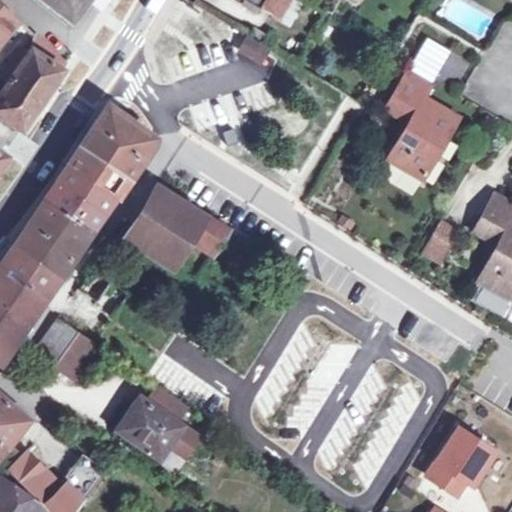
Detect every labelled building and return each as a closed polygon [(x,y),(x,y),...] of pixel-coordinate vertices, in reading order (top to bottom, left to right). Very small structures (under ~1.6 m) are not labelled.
[(22,0),(0,0),(0,5),(9,15),(15,9),(22,0)] [(74,19),(70,17),(69,19),(44,0),(34,0),(69,26),(74,19)] [(70,17),(83,0),(44,0),(69,19),(70,17)] [(244,0),(248,1),(276,17),(287,0),(244,0)] [(0,34),(6,26),(13,18),(9,15),(0,5),(0,34)] [(9,15),(13,18),(28,32),(62,62),(70,52),(15,9),(9,15)] [(21,40),(28,32),(13,18),(6,26),(21,40)] [(263,51),(244,40),(239,49),(258,61),(263,51)] [(0,77),(7,82),(5,86),(36,106),(61,69),(30,48),(26,53),(18,47),(0,73),(0,77)] [(429,87),(406,73),(384,109),(407,123),(386,159),(421,179),(456,117),(423,97),(429,87)] [(0,115),(21,129),(36,106),(5,86),(0,93),(0,115)] [(0,357),(149,141),(105,111),(0,264),(0,357)] [(190,238),(213,252),(228,228),(205,213),(203,216),(158,187),(131,232),(177,260),(190,238)] [(511,217),(511,205),(493,194),(474,231),(497,245),(477,281),(511,300),(511,299),(511,219),(511,217)] [(456,233),(438,222),(420,253),(439,264),(456,233)] [(78,289),(97,303),(111,283),(92,269),(78,289)] [(111,283),(97,303),(116,316),(131,295),(111,283)] [(57,320),(43,339),(62,352),(75,333),(57,320)] [(71,366),(88,342),(75,333),(62,352),(58,357),(71,366)] [(43,339),(28,361),(46,374),(58,357),(62,352),(43,339)] [(155,388),(145,403),(172,421),(182,407),(155,388)] [(24,419),(3,400),(0,397),(0,446),(3,449),(24,419)] [(137,397),(114,429),(156,457),(164,445),(180,456),(194,437),(178,425),(145,403),(137,397)] [(499,451),(459,426),(428,474),(459,494),(467,481),(476,487),(499,451)] [(11,448),(0,459),(0,472),(4,476),(8,472),(24,489),(42,470),(24,452),(20,457),(11,448)] [(35,502),(39,504),(45,511),(68,511),(99,470),(79,456),(53,482),(35,502)] [(24,489),(35,502),(53,482),(42,470),(24,489)] [(0,511),(34,511),(39,504),(0,479),(0,511)]
